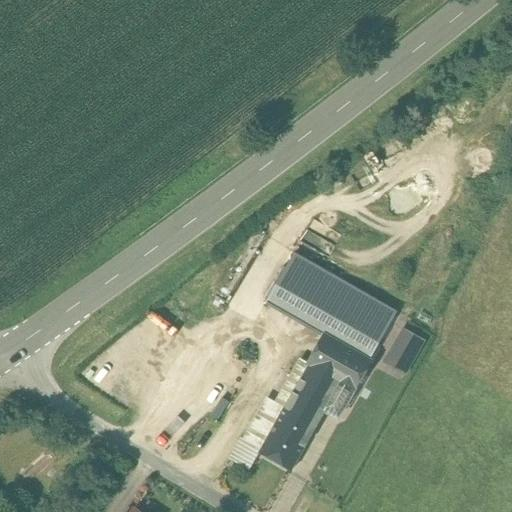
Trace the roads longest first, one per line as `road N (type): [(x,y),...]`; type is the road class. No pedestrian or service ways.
road 1 (secondary): [(0,357),(69,315),(486,0)]
road 2 (unclassified): [(0,363),(239,511)]
